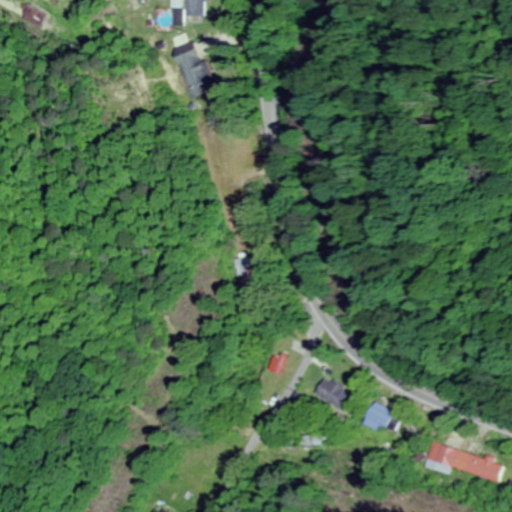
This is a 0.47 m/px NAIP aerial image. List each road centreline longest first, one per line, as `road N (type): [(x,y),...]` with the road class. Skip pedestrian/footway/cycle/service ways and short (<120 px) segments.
road 1 (primary): [(511,437),(385,383),(343,347),(316,309),(298,271),(267,149),(276,0)]
road 2 (residential): [(363,366),(337,390),(316,371),(304,380),(253,433),(208,511)]
